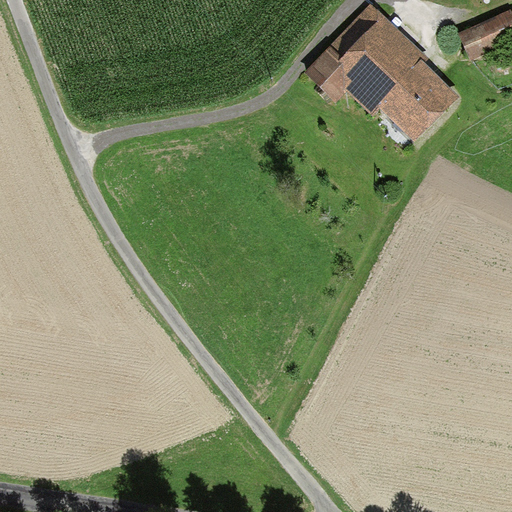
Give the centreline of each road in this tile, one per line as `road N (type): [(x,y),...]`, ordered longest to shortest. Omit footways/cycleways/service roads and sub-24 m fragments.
road 1 (residential): [(330,511),(230,397),(87,196),(11,0)]
road 2 (track): [(364,0),(331,24),(269,97),(247,108),(68,147)]
